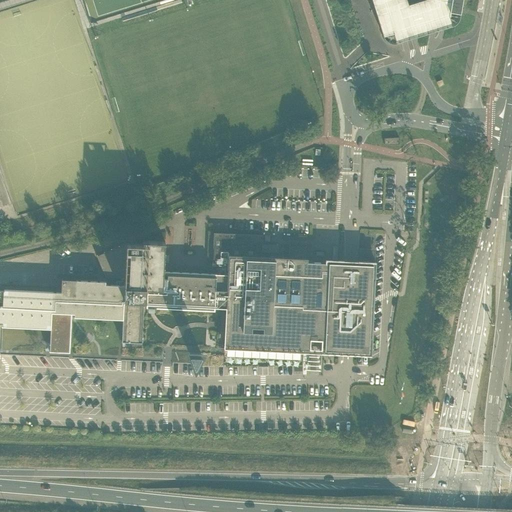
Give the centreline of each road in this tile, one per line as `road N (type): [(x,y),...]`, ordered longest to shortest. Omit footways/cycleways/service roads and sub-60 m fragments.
road 1 (trunk): [(442,481),(0,473)]
road 2 (secondary): [(505,136),(442,481)]
road 3 (trunk): [(285,511),(0,487)]
road 4 (secondary): [(487,478),(509,279)]
